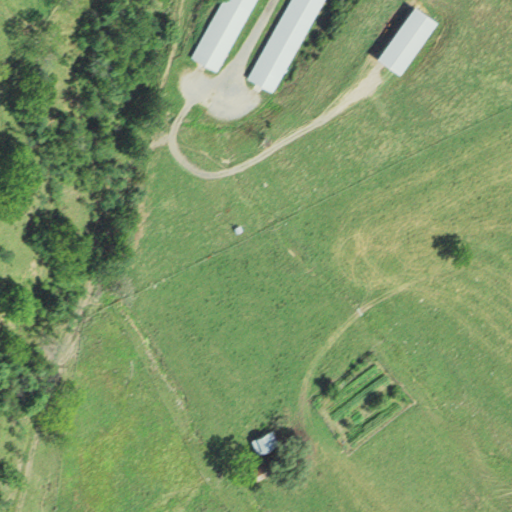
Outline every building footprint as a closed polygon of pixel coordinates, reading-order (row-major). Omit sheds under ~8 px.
[(255,0),(216,70),(191,56),(222,0),(255,0)] [(321,0),(270,91),(246,77),(289,0),(321,0)] [(383,55),(414,6),(436,20),(405,69),(383,55)] [(248,439),(270,430),(276,444),(255,454),(248,439)] [(248,467),(261,461),(265,471),(252,477),(248,467)]
